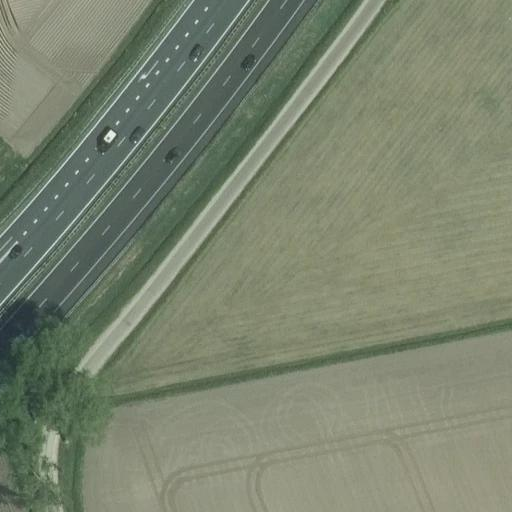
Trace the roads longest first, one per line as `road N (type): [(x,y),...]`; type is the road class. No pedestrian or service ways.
road 1 (unclassified): [(49,494),(56,432),(84,371),(374,0)]
road 2 (motorway): [(0,348),(154,173),(286,0)]
road 3 (unclassified): [(207,343),(305,217),(453,0)]
road 4 (motorway): [(229,0),(33,244)]
road 5 (tertiary): [(207,343),(180,332),(137,350),(124,394),(134,417)]
road 6 (tertiary): [(216,421),(325,511)]
